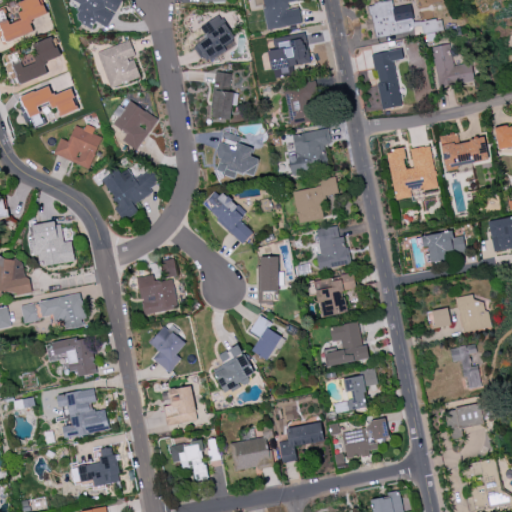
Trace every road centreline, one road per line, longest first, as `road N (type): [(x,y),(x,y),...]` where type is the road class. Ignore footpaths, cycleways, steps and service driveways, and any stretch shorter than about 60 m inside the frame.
road 1 (tertiary): [(330,0),(432,511)]
road 2 (residential): [(0,139),(23,171),(71,196),(95,223),(155,511)]
road 3 (residential): [(106,258),(145,247),(186,196),(187,144),(156,0)]
road 4 (residential): [(185,511),(423,464)]
road 5 (residential): [(355,127),(412,123),(511,96)]
